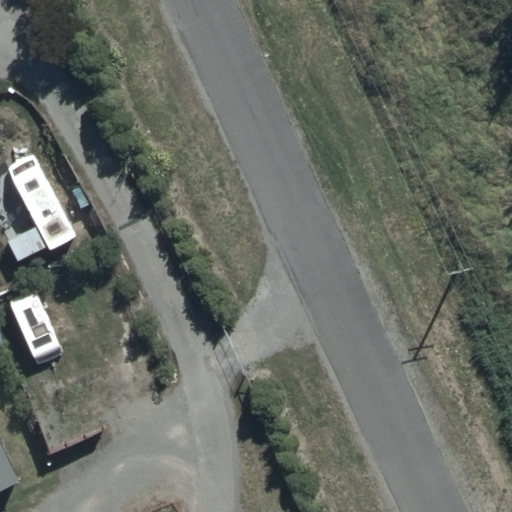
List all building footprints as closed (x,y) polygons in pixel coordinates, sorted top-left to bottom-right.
[(77,195),(45,139),(33,145),(30,138),(23,142),(26,148),(20,152),(52,209),(77,195)] [(31,218),(6,165),(0,167),(0,225),(2,225),(5,230),(31,218)] [(137,361),(98,268),(28,298),(67,390),(137,361)] [(47,369),(18,382),(46,442),(75,429),(47,369)] [(0,448),(25,438),(2,386),(0,386),(0,448)]
